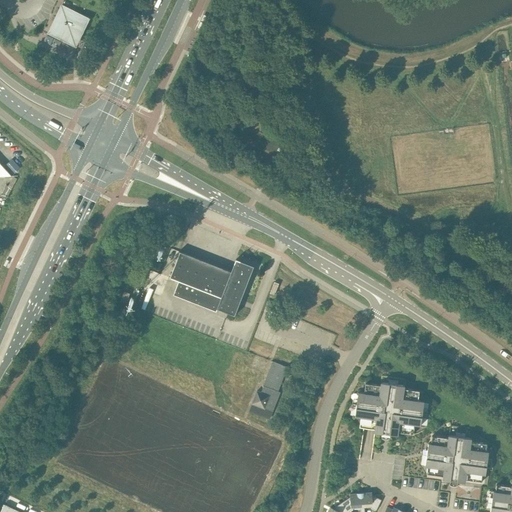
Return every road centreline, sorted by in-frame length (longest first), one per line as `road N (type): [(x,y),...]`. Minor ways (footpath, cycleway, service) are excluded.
road 1 (primary): [(0,372),(105,159)]
road 2 (residential): [(305,511),(331,397),(391,298)]
road 3 (primary): [(87,150),(0,337)]
road 4 (tertiary): [(391,298),(212,201)]
road 5 (primary): [(116,136),(180,0)]
road 6 (tertiary): [(511,381),(391,298)]
road 7 (primary): [(159,0),(98,127)]
